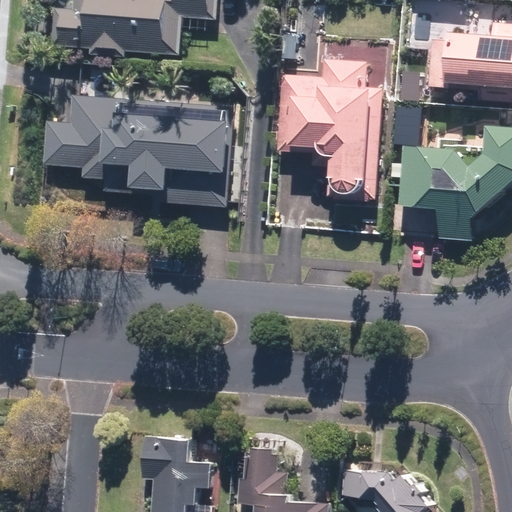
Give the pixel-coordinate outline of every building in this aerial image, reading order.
[(62,7),(59,43),(184,54),(187,16),(221,18),(222,0),(80,0),(80,9),(62,7)] [(440,39),(437,83),(457,85),(457,80),(511,84),(511,24),(501,24),(500,34),(461,31),(460,40),(440,39)] [(330,77),(289,74),(284,149),(320,152),(319,164),(336,165),(334,196),(383,199),(388,87),(371,86),(372,62),(331,59),(330,77)] [(78,124),(53,121),(49,163),(90,166),(90,176),(114,178),(113,189),(151,192),(151,199),(233,206),(242,107),(81,94),(78,124)] [(467,148),(412,146),(410,203),(451,205),(448,235),(478,237),(481,216),(511,189),(511,123),(498,122),(496,151),(480,165),(467,148)] [(199,438),(154,436),(151,477),(162,478),(160,511),(194,511),(195,502),(204,503),(205,485),(214,486),(216,462),(197,462),(199,438)] [(286,453),(255,451),(253,478),(249,478),(247,501),(269,503),(268,511),(333,511),(335,501),(300,499),(301,492),(294,492),(296,471),(284,470),(286,453)] [(405,480),(399,472),(350,471),(349,494),(384,495),(398,511),(433,511),(432,510),(439,504),(413,474),(405,480)]
